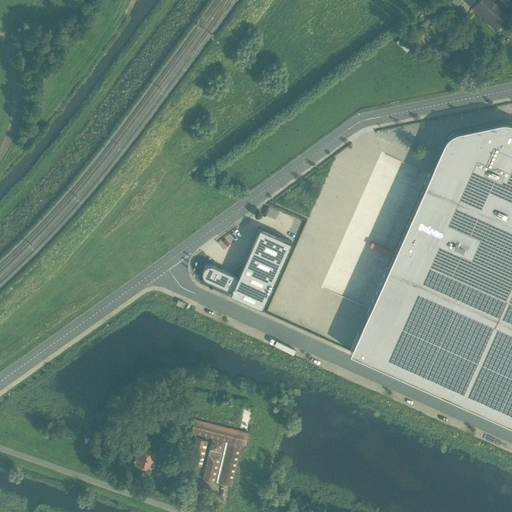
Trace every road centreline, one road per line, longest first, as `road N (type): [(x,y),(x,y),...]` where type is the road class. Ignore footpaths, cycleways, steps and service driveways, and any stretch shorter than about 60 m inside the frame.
road 1 (unclassified): [(164,263),(356,123),(511,89)]
road 2 (unclassified): [(164,263),(185,289),(511,435)]
road 3 (unclassified): [(0,380),(164,263)]
road 4 (unclassified): [(0,447),(179,511)]
